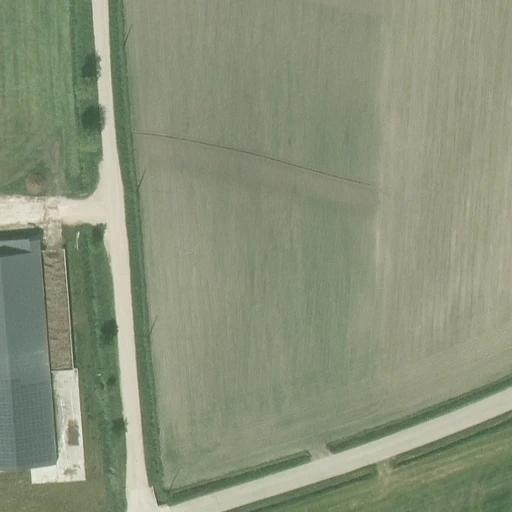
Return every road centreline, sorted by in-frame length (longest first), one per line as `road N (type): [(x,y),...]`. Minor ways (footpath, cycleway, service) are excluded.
road 1 (track): [(101,0),(138,511)]
road 2 (unclassified): [(511,394),(419,438),(200,511)]
